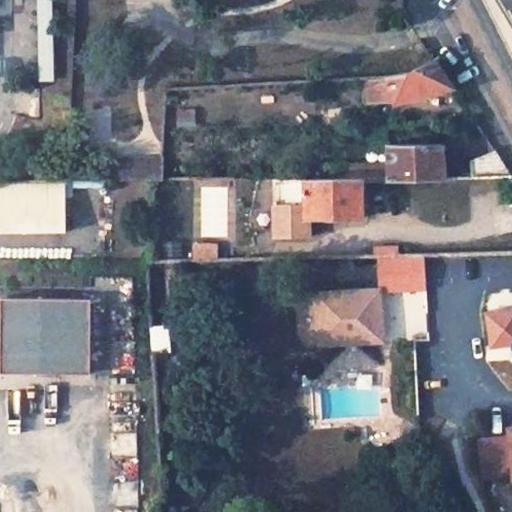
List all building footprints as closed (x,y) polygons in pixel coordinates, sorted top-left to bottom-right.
[(368,75),(370,102),(390,100),(391,104),(450,88),(431,59),(396,73),(368,75)] [(445,178),(442,143),(385,144),(384,161),(348,162),(347,178),(360,178),(445,178)] [(467,158),(468,178),(506,178),(490,147),(467,158)] [(110,160),(109,179),(160,179),(161,159),(110,160)] [(360,218),(360,179),(360,178),(347,178),(270,178),(271,238),(305,238),(305,219),(360,218)] [(0,179),(0,229),(71,232),(72,179),(0,179)] [(190,263),(212,262),(212,248),(190,249),(190,263)] [(382,342),(378,292),(302,296),(298,309),(300,336),(306,346),(382,342)] [(511,309),(485,311),(490,345),(511,343),(511,352),(510,353),(509,355),(509,359),(511,363),(511,362),(511,309)]
